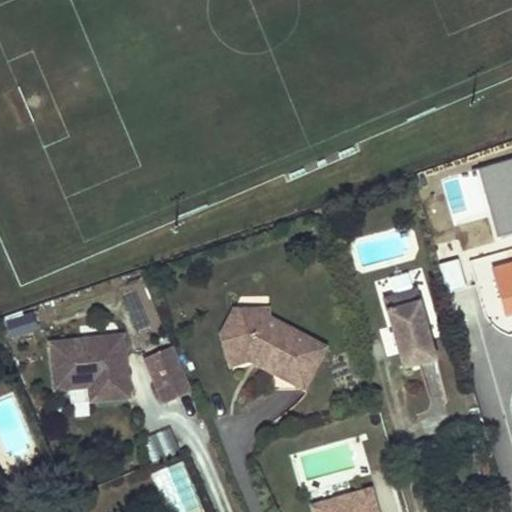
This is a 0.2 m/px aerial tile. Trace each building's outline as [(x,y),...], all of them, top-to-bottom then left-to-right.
[(511,267),(493,273),(504,317),(511,315),(511,267)] [(416,291),(384,300),(404,369),(435,360),(416,291)] [(257,356),(271,364),(268,370),(271,386),(301,386),(324,344),(268,314),(268,305),(232,305),(219,330),(228,363),(249,360),(257,356)] [(7,345),(38,342),(34,314),(4,318),(7,345)] [(129,401),(125,338),(118,339),(122,386),(87,389),(88,404),(129,401)] [(122,386),(118,339),(46,345),(49,392),(87,389),(122,386)] [(172,348),(144,360),(163,406),(192,394),(172,348)] [(249,360),(268,370),(271,364),(257,356),(249,360)] [(410,408),(426,409),(426,386),(410,386),(410,408)] [(157,457),(177,451),(172,435),(152,441),(157,457)] [(365,492),(369,506),(374,505),(370,490),(365,492)] [(365,492),(326,503),(328,511),(375,511),(374,505),(369,506),(365,492)] [(328,511),(326,503),(311,507),(311,511),(328,511)]
